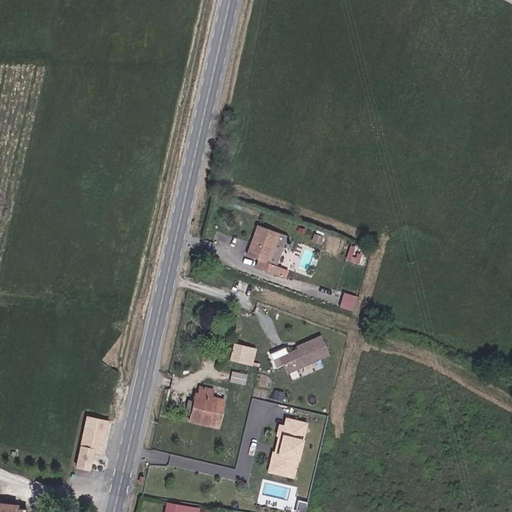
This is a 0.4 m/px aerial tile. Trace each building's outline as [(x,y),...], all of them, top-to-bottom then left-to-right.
[(282,230),(262,222),(250,251),(262,256),(258,266),(277,274),(281,264),(270,259),(282,230)] [(252,281),(239,277),(236,286),(249,291),(252,281)] [(341,306),(354,310),(358,295),(345,291),(341,306)] [(330,355),(321,335),(279,354),(288,374),(330,355)] [(230,358),(252,365),(257,347),(235,341),(230,358)] [(231,380),(246,383),(248,373),(233,370),(231,380)] [(197,396),(192,421),(220,427),(226,399),(213,396),(214,389),(204,387),(202,396),(197,396)] [(103,453),(109,431),(101,430),(103,421),(89,417),(78,466),(93,469),(96,451),(103,453)] [(308,423),(287,418),(285,426),(280,424),(268,472),(295,479),(308,423)] [(8,498),(0,507),(0,511),(30,511),(31,499),(8,498)]
